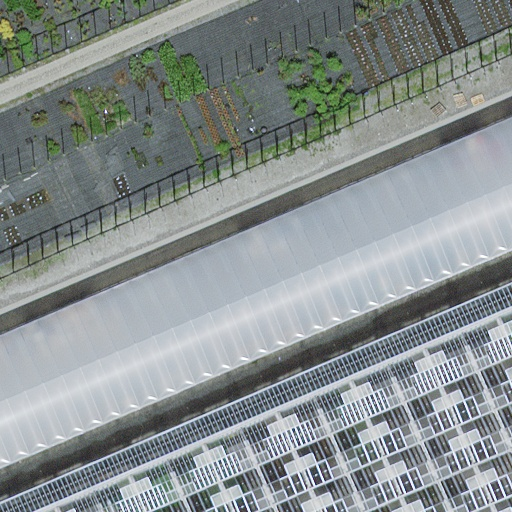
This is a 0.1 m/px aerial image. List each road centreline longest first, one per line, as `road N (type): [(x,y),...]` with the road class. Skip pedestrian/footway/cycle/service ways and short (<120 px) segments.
road 1 (track): [(511,76),(0,305)]
road 2 (track): [(213,0),(0,90)]
